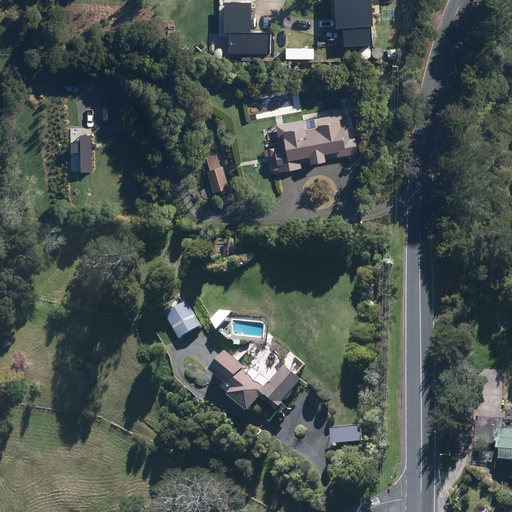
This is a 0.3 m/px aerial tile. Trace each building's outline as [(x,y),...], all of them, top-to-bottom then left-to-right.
[(336,0),(337,4),(335,5),(336,28),(343,27),(344,45),(373,43),(372,17),(373,16),(372,0),(369,0),(368,0),(336,0)] [(268,29),(243,27),(241,48),(266,50),(268,29)] [(269,53),(258,51),(257,58),(268,60),(269,53)] [(341,121),(283,131),(287,150),(275,153),(278,172),(301,168),(301,164),(358,154),(355,138),(344,140),(341,121)] [(207,171),(213,193),(229,188),(222,167),(220,167),(216,154),(206,157),(210,170),(207,171)] [(201,326),(187,302),(166,314),(180,339),(201,326)] [(228,352),(211,372),(234,391),(230,396),(249,413),(261,398),(278,413),(285,405),(284,403),(303,381),(285,366),(266,389),(244,371),(247,368),(228,352)] [(504,419),(477,417),(474,441),(498,443),(496,469),(511,470),(511,430),(503,430),(504,419)]
